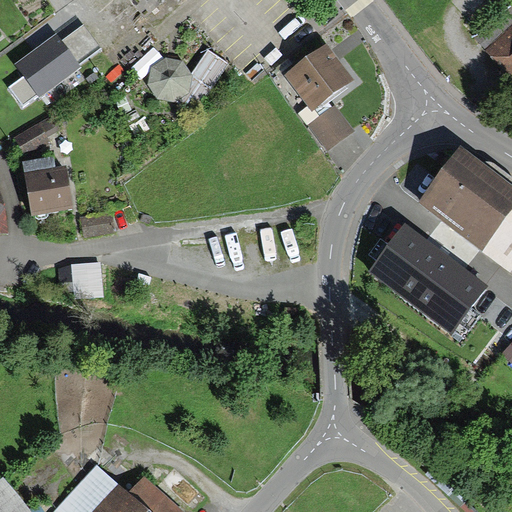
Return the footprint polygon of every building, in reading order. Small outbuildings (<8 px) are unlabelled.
[(127,0),(131,3),(134,1),(145,15),(161,2),(159,0),(127,0)] [(511,1),(488,24),(502,39),(488,50),(511,76),(511,1)] [(84,26),(62,41),(79,64),(100,49),(84,26)] [(62,41),(56,33),(15,62),(25,76),(10,87),(24,105),(38,94),(40,98),(82,67),(79,64),(62,41)] [(354,77),(326,42),(285,75),(309,104),(297,113),(307,124),(331,106),(325,100),(354,77)] [(175,102),(190,114),(227,61),(208,49),(192,73),(182,60),(166,57),(153,66),(149,84),(159,98),(175,102)] [(334,106),(308,126),(328,152),(354,132),(334,106)] [(53,114),(15,138),(27,157),(51,142),(49,138),(62,130),(53,114)] [(418,200),(511,270),(511,185),(495,173),(459,145),(418,200)] [(22,162),(25,173),(56,168),(54,156),(22,162)] [(32,216),(73,208),(65,166),(56,168),(25,173),(32,216)] [(0,230),(2,232),(9,232),(5,205),(2,202),(4,199),(0,189),(0,230)] [(114,231),(110,213),(80,218),(84,236),(114,231)] [(369,270),(450,334),(488,286),(446,252),(407,221),(369,270)] [(101,261),(71,263),(72,267),(60,268),(62,293),(73,292),(74,300),(104,297),(101,261)] [(511,346),(502,355),(511,366),(511,346)] [(184,511),(144,474),(127,492),(96,464),(50,511),(184,511)] [(3,478),(0,480),(0,511),(28,511),(30,511),(3,478)]
